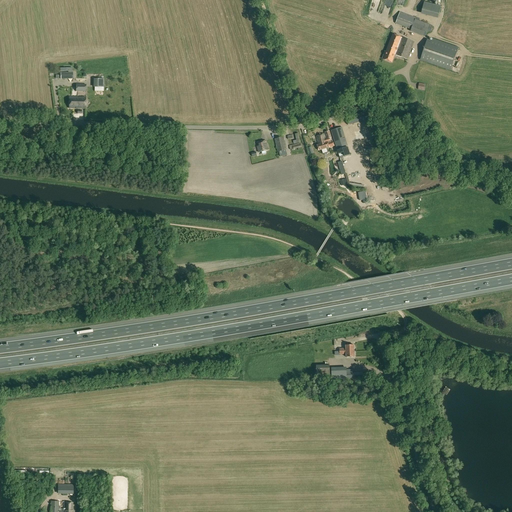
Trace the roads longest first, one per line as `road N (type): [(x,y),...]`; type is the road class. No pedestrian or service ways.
road 1 (motorway): [(511,263),(0,347)]
road 2 (motorway): [(0,363),(511,279)]
road 3 (unclassified): [(300,127),(0,123)]
road 4 (residential): [(435,511),(378,339)]
road 5 (track): [(300,127),(259,0)]
